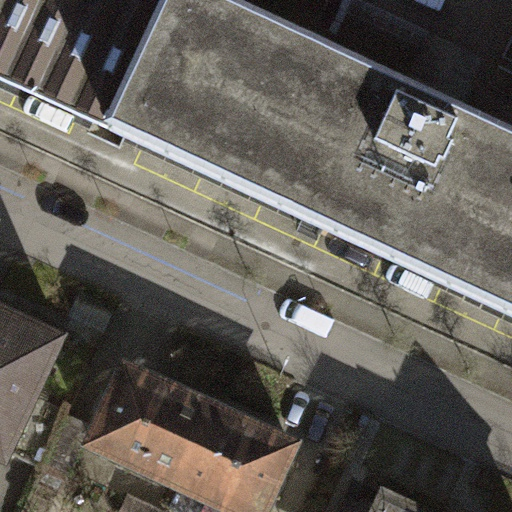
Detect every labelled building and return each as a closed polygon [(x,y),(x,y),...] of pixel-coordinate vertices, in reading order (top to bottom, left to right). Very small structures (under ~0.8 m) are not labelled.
[(0,0),(0,78),(103,126),(161,0),(0,0)] [(511,315),(511,136),(462,114),(478,81),(424,57),(408,92),(208,0),(161,0),(103,126),(511,315)] [(64,340),(0,310),(0,448),(40,467),(66,411),(38,398),(64,340)] [(176,484),(210,410),(128,372),(115,398),(106,394),(97,413),(106,417),(93,446),(176,484)] [(236,511),(263,511),(293,448),(210,410),(176,484),(236,511)] [(81,422),(69,416),(47,464),(71,475),(93,427),(81,422)] [(431,511),(383,490),(372,511),(431,511)]
